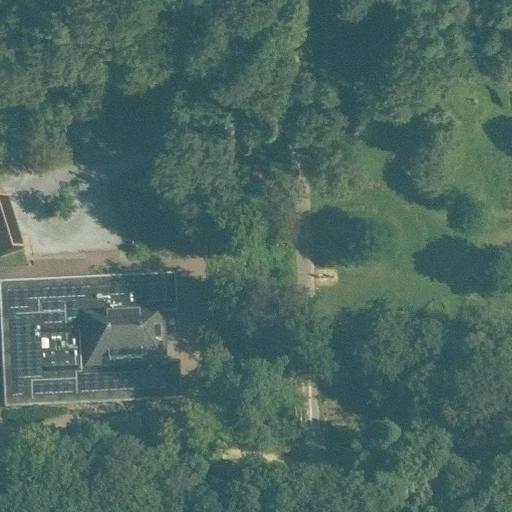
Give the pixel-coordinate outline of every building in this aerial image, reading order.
[(378,125),(362,123),(361,134),(376,136),(378,125)] [(5,127),(0,129),(0,152),(14,147),(5,127)] [(0,244),(9,272),(31,264),(14,214),(0,218),(0,244)] [(88,285),(2,289),(4,322),(11,322),(13,374),(6,374),(8,407),(93,403),(93,396),(142,394),(142,401),(177,399),(176,366),(164,367),(162,315),(173,314),(171,281),(136,283),(137,290),(88,292),(88,285)] [(136,419),(100,421),(101,446),(137,444),(136,419)]
